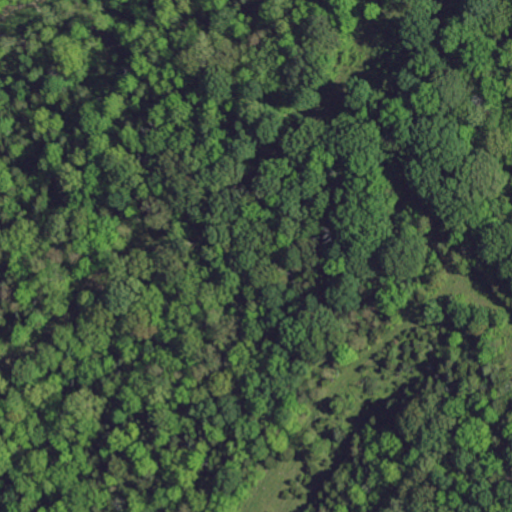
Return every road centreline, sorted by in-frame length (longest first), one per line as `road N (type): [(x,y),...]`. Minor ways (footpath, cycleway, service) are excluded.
road 1 (track): [(246,511),(329,386),(450,277),(511,322)]
road 2 (track): [(450,277),(402,118),(394,0)]
